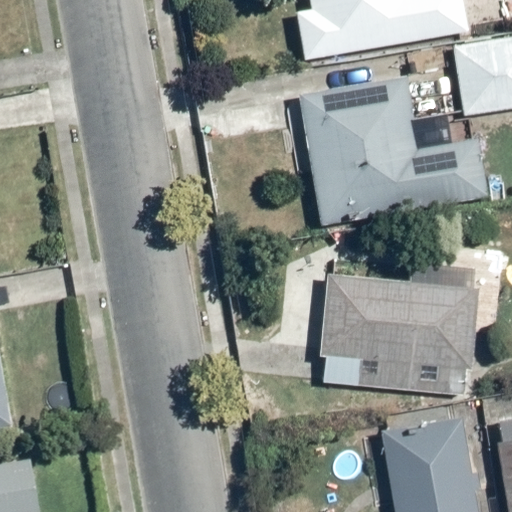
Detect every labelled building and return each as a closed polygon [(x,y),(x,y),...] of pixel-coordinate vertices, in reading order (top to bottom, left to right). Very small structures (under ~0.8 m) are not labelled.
[(311,0),(313,9),(296,12),(305,58),(471,31),(464,0),(311,0)] [(511,31),(453,37),(461,115),(511,109),(511,31)] [(407,76),(301,93),(321,227),(490,197),(479,140),(419,149),(407,76)] [(472,371),(480,286),(330,275),(321,353),(472,371)] [(0,429),(14,427),(0,345),(0,429)] [(479,511),(461,417),(382,430),(396,511),(479,511)] [(511,511),(511,438),(496,441),(507,511),(511,511)] [(41,511),(32,459),(0,464),(0,511),(41,511)]
